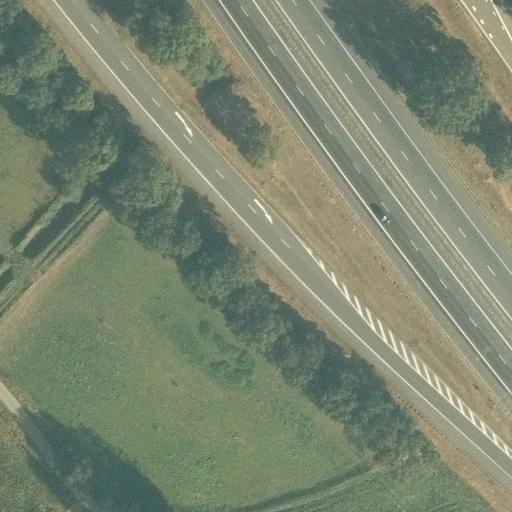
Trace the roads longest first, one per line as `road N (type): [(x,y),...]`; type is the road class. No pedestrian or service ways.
road 1 (motorway): [(71,0),(255,222),(511,474)]
road 2 (motorway): [(234,0),(331,141),(511,373)]
road 3 (motorway): [(511,297),(296,0)]
road 4 (unclassified): [(103,511),(0,391)]
